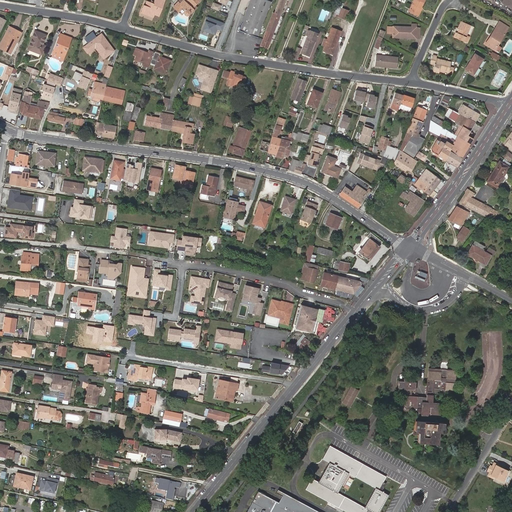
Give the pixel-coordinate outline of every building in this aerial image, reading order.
[(146,1),(144,5),(145,5),(142,13),(153,17),(154,14),(159,16),(165,0),(153,0),(153,2),(152,3),(149,2),(146,1)] [(174,7),(179,12),(181,9),(183,7),(185,9),(184,10),(185,11),(184,12),(184,13),(185,13),(185,14),(186,14),(186,15),(187,15),(188,15),(189,14),(190,13),(194,9),(191,6),(193,4),(194,5),(198,0),(182,0),(180,3),(178,2),(174,7)] [(249,0),(238,29),(240,30),(251,0),(249,0)] [(251,0),(240,30),(257,36),(271,1),(267,0),(251,0)] [(279,0),(274,13),(280,15),(286,0),(279,0)] [(422,5),(423,6),(425,1),(423,0),(415,0),(411,11),(418,14),(422,5)] [(213,1),(211,7),(220,10),(222,4),(213,1)] [(349,11),(342,8),(339,16),(346,19),(349,11)] [(266,30),(274,33),(280,15),(274,13),(273,12),(266,30)] [(222,30),(225,22),(206,15),(201,29),(216,34),(218,29),(222,30)] [(459,33),(457,37),(468,43),(471,36),(467,34),(471,25),(462,21),(458,28),(461,29),(459,33)] [(501,21),(498,25),(508,31),(510,27),(501,21)] [(413,25),(395,24),(394,31),(394,36),(403,36),(403,34),(417,35),(418,26),(418,23),(413,23),(413,25)] [(498,25),(493,34),(495,35),(488,44),(496,49),(508,31),(498,25)] [(21,32),(9,26),(0,44),(0,47),(6,51),(6,50),(11,52),(21,32)] [(421,37),(422,26),(418,26),(417,35),(403,34),(403,36),(421,37)] [(322,43),(322,44),(325,46),(324,50),(332,54),(338,39),(336,39),(337,36),(339,37),(341,31),(332,27),(327,39),(324,38),(322,43)] [(317,35),(303,29),(301,34),(307,37),(301,52),(309,56),(317,35)] [(268,49),(274,33),(266,30),(260,46),(268,49)] [(44,48),(42,47),(41,47),(42,45),(43,45),(47,36),(35,31),(28,49),(42,55),(44,48)] [(113,50),(101,34),(97,37),(92,31),(85,36),(84,38),(88,44),(84,47),(87,51),(95,46),(97,47),(104,57),(113,50)] [(52,54),(57,56),(57,54),(63,56),(65,50),(66,51),(66,50),(65,49),(67,47),(68,47),(71,39),(60,34),(52,54)] [(383,36),(379,34),(374,46),(378,48),(383,36)] [(495,35),(493,34),(487,44),(488,44),(495,35)] [(148,54),(138,50),(136,56),(134,59),(134,60),(143,63),(142,65),(147,67),(153,53),(149,51),(148,54)] [(499,59),(501,55),(492,51),(490,55),(499,59)] [(154,53),(151,60),(157,62),(153,70),(159,73),(164,60),(159,58),(160,55),(154,53)] [(398,56),(376,54),(375,65),(397,67),(398,56)] [(441,71),(442,68),(442,67),(444,67),(443,69),(451,71),(453,61),(438,57),(439,55),(434,54),(433,62),(437,63),(435,69),(441,71)] [(484,59),(477,55),(467,70),(475,74),(484,59)] [(164,60),(159,73),(165,75),(170,62),(164,60)] [(211,92),(218,71),(210,69),(209,69),(207,69),(207,67),(199,65),(197,73),(200,75),(201,76),(204,77),(206,79),(202,90),(211,92)] [(14,68),(9,66),(6,73),(11,75),(14,68)] [(28,67),(26,72),(38,77),(40,72),(28,67)] [(89,71),(85,69),(78,85),(85,88),(92,72),(89,71)] [(229,79),(230,73),(223,71),(222,77),(229,79)] [(232,82),(230,87),(242,90),(245,78),(241,77),(241,78),(238,77),(238,75),(239,75),(231,72),(230,73),(229,79),(228,81),(232,82)] [(50,73),(47,80),(60,86),(63,78),(50,73)] [(206,79),(204,77),(201,76),(200,75),(197,73),(196,75),(200,76),(199,78),(204,79),(201,89),(202,90),(206,79)] [(299,100),(306,81),(298,78),(291,97),(299,100)] [(103,99),(106,87),(102,86),(102,83),(97,82),(96,85),(93,84),(92,89),(89,88),(88,94),(91,95),(91,96),(92,97),(100,99),(103,99)] [(44,89),(42,97),(51,99),(53,91),(52,91),(53,87),(45,85),(44,87),(42,86),(41,89),(44,89)] [(125,91),(106,87),(103,99),(122,103),(125,91)] [(23,90),(13,88),(8,109),(18,111),(23,90)] [(312,89),(307,103),(317,107),(322,92),(312,89)] [(330,108),(329,110),(333,112),(340,92),(332,89),(326,106),(330,108)] [(367,92),(357,90),(355,100),(364,102),(367,92)] [(23,103),(22,103),(20,110),(24,111),(23,114),(42,118),(44,108),(47,109),(48,106),(49,103),(38,100),(37,103),(37,106),(30,105),(30,102),(32,93),(26,91),(23,103)] [(392,101),(400,104),(400,103),(403,96),(399,95),(400,93),(395,92),(392,101)] [(442,102),(448,104),(451,97),(445,94),(442,102)] [(378,96),(370,95),(367,108),(375,109),(378,96)] [(414,99),(403,95),(403,96),(400,103),(411,106),(414,99)] [(127,102),(126,104),(123,120),(130,122),(130,121),(132,114),(134,103),(127,102)] [(459,112),(475,122),(480,114),(463,105),(459,112)] [(289,113),(295,115),(298,108),(293,106),(289,113)] [(413,157),(424,139),(417,134),(423,120),(422,120),(427,108),(423,106),(422,107),(421,108),(418,107),(400,149),(413,157)] [(445,116),(449,118),(454,109),(450,107),(445,116)] [(449,118),(453,121),(459,112),(454,109),(449,118)] [(58,113),(50,111),(49,114),(48,120),(63,124),(65,118),(57,116),(58,113)] [(468,134),(475,122),(459,112),(453,121),(460,125),(454,135),(470,144),(473,137),(468,134)] [(161,128),(171,130),(173,120),(174,115),(169,114),(161,113),(160,118),(163,118),(161,128)] [(138,123),(161,128),(163,118),(160,118),(140,114),(138,123)] [(227,114),(223,124),(232,127),(235,117),(227,114)] [(351,118),(343,115),(339,126),(347,129),(351,118)] [(85,120),(82,133),(85,133),(87,123),(95,125),(96,122),(85,120)] [(173,120),(171,130),(182,132),(184,132),(183,141),(193,143),(194,134),(192,133),(192,131),(194,124),(187,123),(173,120)] [(457,165),(470,144),(454,135),(431,121),(430,131),(440,135),(441,132),(452,139),(452,138),(455,140),(452,145),(449,143),(446,141),(445,144),(441,142),(439,145),(435,142),(431,149),(432,151),(457,165)] [(95,134),(103,136),(105,129),(104,128),(104,125),(97,124),(95,134)] [(114,138),(115,131),(113,130),(113,126),(104,125),(104,128),(105,129),(103,136),(114,138)] [(321,133),(329,135),(332,128),(324,125),(321,133)] [(231,145),(229,150),(233,152),(233,153),(243,156),(251,131),(240,127),(235,138),(238,139),(235,147),(231,145)] [(374,130),(364,127),(359,141),(369,144),(374,130)] [(134,140),(143,141),(145,133),(136,131),(134,140)] [(260,149),(269,152),(273,137),(274,135),(274,134),(265,131),(260,149)] [(273,137),(269,152),(277,154),(281,140),(277,138),(273,137)] [(382,151),(385,152),(387,145),(389,139),(382,137),(378,148),(383,150),(382,151)] [(281,140),(277,154),(284,157),(285,154),(289,155),(291,147),(288,146),(290,142),(281,139),(281,140)] [(318,166),(325,145),(315,142),(311,155),(305,153),(303,160),(309,162),(308,163),(318,166)] [(396,157),(399,149),(387,145),(385,152),(396,157)] [(427,155),(419,150),(416,156),(424,161),(427,155)] [(46,155),(47,152),(38,151),(36,164),(54,167),(56,156),(46,155)] [(389,158),(386,163),(388,164),(390,162),(405,171),(408,166),(412,158),(400,151),(396,161),(395,160),(389,158)] [(377,169),(381,160),(361,153),(357,162),(377,169)] [(17,164),(16,166),(28,168),(29,165),(27,165),(28,156),(19,154),(19,158),(18,160),(16,159),(16,164),(17,164)] [(327,156),(321,172),(326,174),(326,173),(328,174),(329,175),(337,178),(341,169),(333,167),(336,159),(327,156)] [(101,172),(102,159),(85,157),(84,170),(101,172)] [(412,158),(408,166),(413,168),(416,163),(417,161),(412,158)] [(124,177),(126,168),(123,168),(124,162),(114,160),(111,177),(121,179),(121,177),(124,178),(124,177)] [(126,168),(124,177),(129,178),(129,180),(134,182),(134,180),(138,180),(142,163),(136,162),(134,170),(132,169),(133,165),(127,164),(126,168)] [(504,176),(507,172),(510,167),(501,162),(488,181),(497,187),(501,182),(505,176),(504,176)] [(185,167),(181,166),(179,179),(181,180),(181,182),(181,183),(182,184),(183,184),(188,186),(188,187),(192,188),(196,173),(184,171),(185,167)] [(148,184),(156,186),(157,183),(158,183),(161,170),(151,168),(148,184)] [(440,180),(428,170),(416,184),(429,195),(440,180)] [(32,187),(33,179),(28,178),(29,173),(23,172),(22,175),(11,173),(10,183),(32,187)] [(407,179),(401,175),(398,180),(404,184),(407,179)] [(206,186),(216,188),(219,178),(208,176),(206,186)] [(253,190),(255,181),(237,177),(235,185),(253,190)] [(82,194),(84,184),(63,181),(62,190),(82,194)] [(104,190),(106,182),(99,181),(97,188),(104,190)] [(345,186),(339,194),(358,208),(363,200),(368,192),(357,184),(352,191),(345,186)] [(215,195),(216,188),(206,186),(203,186),(202,192),(215,195)] [(424,201),(405,187),(403,191),(413,198),(411,201),(405,209),(414,215),(424,201)] [(21,191),(10,189),(7,208),(31,212),(34,197),(20,195),(21,191)] [(467,193),(460,203),(468,207),(478,212),(479,211),(479,210),(468,203),(471,197),(472,196),(473,196),(475,193),(469,190),(468,189),(466,192),(467,193)] [(413,198),(403,191),(398,198),(403,201),(406,197),(411,201),(413,198)] [(484,204),(471,197),(468,203),(479,210),(484,204)] [(281,212),(291,216),(295,202),(285,198),(281,212)] [(231,219),(234,219),(236,210),(238,205),(238,202),(228,199),(222,219),(226,220),(227,217),(228,218),(231,219)] [(84,201),(75,200),(74,207),(71,206),(69,217),(91,221),(93,207),(84,205),(84,201)] [(308,202),(306,206),(300,219),(310,223),(315,210),(317,206),(308,202)] [(255,226),(264,229),(271,207),(260,203),(257,212),(259,213),(255,226)] [(479,211),(478,212),(489,218),(494,209),(484,204),(479,210),(479,211)] [(461,226),(469,214),(458,207),(451,220),(461,226)] [(335,218),(336,215),(331,213),(326,224),(337,229),(341,220),(335,218)] [(34,227),(11,224),(10,228),(6,227),(4,237),(16,239),(17,232),(23,233),(23,239),(32,240),(34,227)] [(127,229),(117,227),(115,237),(111,236),(110,242),(114,243),(113,247),(124,249),(125,244),(130,245),(131,237),(126,236),(127,229)] [(243,235),(245,230),(235,227),(233,232),(243,235)] [(464,229),(458,238),(464,242),(470,234),(464,229)] [(164,246),(168,247),(169,244),(168,242),(168,241),(169,241),(173,242),(174,234),(150,231),(149,240),(153,240),(152,245),(157,246),(158,244),(163,245),(164,246)] [(382,241),(370,232),(367,236),(370,238),(359,252),(360,252),(358,255),(362,258),(364,256),(369,260),(380,246),(379,245),(382,241)] [(178,240),(177,247),(186,248),(186,250),(186,253),(195,255),(196,244),(197,237),(183,235),(182,240),(178,240)] [(487,264),(494,251),(477,241),(469,254),(487,264)] [(314,246),(309,244),(304,261),(309,262),(314,246)] [(331,256),(332,251),(319,247),(318,252),(331,256)] [(31,253),(24,252),(23,256),(22,256),(21,270),(30,270),(30,264),(31,253)] [(36,254),(31,253),(30,264),(38,265),(39,256),(35,255),(36,254)] [(89,259),(84,259),(79,258),(78,263),(79,263),(78,271),(79,272),(78,277),(87,278),(89,269),(90,269),(91,266),(88,265),(89,259)] [(349,271),(350,262),(336,259),(334,268),(349,271)] [(104,267),(101,267),(101,271),(104,271),(104,273),(109,274),(113,279),(121,273),(121,265),(120,265),(119,263),(117,265),(115,265),(115,263),(113,262),(105,261),(104,267)] [(304,262),(300,278),(314,282),(318,265),(304,262)] [(140,281),(142,267),(132,266),(129,294),(134,295),(134,290),(140,291),(140,295),(146,296),(148,280),(143,280),(143,281),(140,281)] [(53,267),(50,267),(48,278),(57,279),(57,276),(52,274),(53,267)] [(143,280),(148,280),(148,278),(144,278),(145,268),(142,267),(140,281),(143,281),(143,280)] [(160,269),(155,269),(153,284),(165,286),(167,289),(170,289),(172,275),(164,274),(164,275),(159,274),(159,273),(160,269)] [(358,281),(324,272),(320,285),(353,293),(360,285),(358,281)] [(209,279),(201,278),(201,279),(198,279),(199,277),(191,276),(189,288),(194,289),(196,292),(195,296),(194,301),(203,303),(206,286),(208,286),(209,279)] [(56,292),(65,293),(66,282),(57,281),(56,292)] [(231,292),(233,285),(229,284),(227,284),(227,283),(219,281),(215,296),(218,297),(221,295),(225,296),(226,299),(229,299),(228,301),(233,303),(236,293),(231,292)] [(253,311),(261,313),(263,302),(260,301),(261,297),(257,296),(259,287),(246,284),(244,291),(245,292),(244,297),(256,301),(253,311)] [(19,287),(18,295),(28,297),(29,294),(29,292),(37,293),(37,290),(19,287)] [(115,289),(112,314),(119,315),(122,290),(115,289)] [(77,300),(95,303),(96,294),(78,292),(77,300)] [(282,301),(273,299),(269,313),(281,317),(289,319),(293,303),(285,301),(285,303),(282,302),(282,301)] [(95,309),(95,303),(77,300),(77,302),(88,304),(88,307),(88,308),(95,309)] [(322,321),(325,309),(313,305),(313,306),(301,303),(296,326),(311,330),(312,329),(315,330),(318,320),(322,321)] [(149,309),(144,309),(143,316),(130,314),(128,322),(133,323),(134,321),(142,323),(145,327),(145,330),(148,330),(148,334),(153,334),(155,318),(150,317),(148,315),(149,309)] [(55,317),(43,315),(42,321),(36,320),(34,334),(45,336),(47,326),(54,327),(55,317)] [(11,332),(13,318),(5,316),(3,330),(11,332)] [(318,333),(326,333),(326,324),(318,324),(318,333)] [(102,329),(86,326),(85,334),(92,336),(91,343),(102,345),(103,340),(111,342),(114,327),(103,325),(102,329)] [(169,328),(168,338),(180,340),(180,336),(183,337),(199,340),(200,333),(200,332),(201,326),(196,325),(195,330),(184,328),(184,333),(181,332),(181,330),(169,328)] [(220,340),(222,331),(217,330),(215,341),(220,341),(228,343),(228,342),(220,340)] [(240,349),(242,334),(222,331),(220,340),(228,342),(228,343),(231,344),(231,347),(240,349)] [(314,340),(307,334),(300,342),(302,343),(299,347),(303,351),(307,347),(307,348),(312,343),(311,343),(314,340)] [(266,347),(258,346),(259,336),(254,335),(252,347),(265,349),(266,347)] [(280,339),(259,336),(258,346),(266,347),(265,349),(269,349),(268,353),(277,354),(280,339)] [(65,355),(67,346),(59,344),(57,353),(65,355)] [(30,356),(31,349),(14,347),(13,352),(22,354),(21,355),(30,356)] [(110,358),(89,354),(88,361),(89,362),(95,363),(94,370),(108,372),(109,368),(108,368),(108,363),(110,363),(110,358)] [(260,371),(284,374),(286,363),(269,361),(268,365),(261,364),(260,371)] [(153,369),(135,366),(135,370),(134,372),(131,371),(129,380),(136,381),(137,377),(138,377),(152,379),(152,375),(152,373),(153,373),(153,369)] [(421,429),(420,441),(437,442),(438,431),(443,431),(446,390),(454,390),(456,370),(429,368),(427,398),(411,396),(411,389),(415,389),(415,383),(412,382),(413,378),(406,377),(405,382),(399,382),(399,388),(404,388),(403,401),(401,401),(400,409),(417,410),(416,428),(421,429)] [(0,390),(8,392),(12,372),(2,370),(0,382),(0,390)] [(69,399),(72,381),(62,379),(63,375),(54,373),(54,378),(60,379),(60,383),(53,382),(52,387),(59,388),(59,387),(61,387),(61,388),(60,396),(61,398),(69,399)] [(198,389),(200,379),(189,377),(188,379),(183,378),(183,379),(182,388),(191,389),(192,388),(198,389)] [(219,379),(218,385),(221,386),(218,397),(231,400),(234,389),(236,390),(238,383),(219,379)] [(96,405),(98,392),(99,387),(95,386),(96,385),(89,383),(88,388),(87,394),(86,403),(96,405)] [(350,406),(358,391),(352,387),(343,403),(350,406)] [(140,412),(148,414),(150,405),(154,406),(156,396),(154,396),(154,395),(151,394),(151,395),(142,394),(140,403),(142,403),(141,408),(138,407),(137,411),(140,412)] [(0,410),(9,412),(11,401),(0,398),(0,410)] [(59,412),(56,411),(50,410),(50,407),(38,405),(36,416),(54,419),(58,420),(60,418),(61,414),(59,412)] [(208,407),(206,417),(230,421),(231,411),(208,407)] [(180,421),(182,414),(165,410),(164,418),(180,421)] [(96,414),(89,413),(88,420),(96,421),(97,418),(95,418),(96,414)] [(176,440),(178,431),(166,429),(154,429),(155,439),(160,438),(164,438),(164,437),(166,437),(166,438),(176,440)] [(0,455),(7,457),(7,456),(12,457),(14,450),(8,449),(9,446),(5,445),(5,444),(0,443),(0,455)] [(162,456),(163,449),(151,447),(152,444),(149,444),(148,447),(140,445),(139,450),(141,451),(146,452),(146,455),(153,457),(152,461),(159,463),(159,459),(160,456),(161,456),(162,456)] [(338,492),(348,473),(355,460),(330,446),(323,459),(330,462),(318,482),(312,479),(306,489),(332,503),(338,492)] [(386,477),(355,460),(348,473),(375,488),(364,507),(338,492),(332,503),(348,511),(369,511),(370,511),(372,511),(379,511),(389,495),(387,494),(390,489),(385,486),(386,484),(383,482),(386,477)] [(510,472),(495,465),(491,475),(505,482),(510,472)] [(112,485),(113,483),(113,479),(114,478),(109,477),(109,476),(95,472),(93,480),(112,485)] [(30,490),(32,478),(16,474),(13,487),(20,489),(20,487),(30,490)] [(60,496),(63,484),(49,481),(46,493),(60,496)] [(318,511),(277,490),(276,493),(282,496),(311,511),(318,511)] [(311,511),(282,496),(279,503),(258,492),(247,511),(311,511)] [(160,511),(163,503),(148,500),(145,511),(160,511)]
